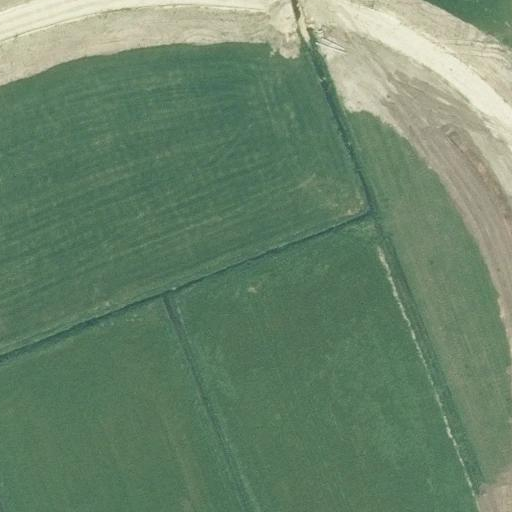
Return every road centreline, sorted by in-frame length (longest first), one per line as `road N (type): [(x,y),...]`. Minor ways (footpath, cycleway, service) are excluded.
road 1 (residential): [(383,300),(408,375),(390,511)]
road 2 (residential): [(498,117),(455,70),(328,11)]
